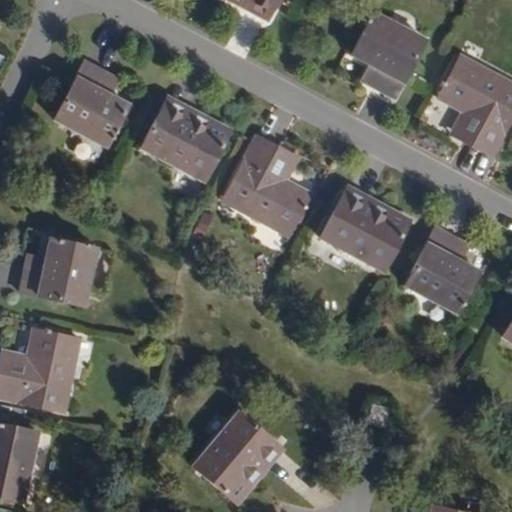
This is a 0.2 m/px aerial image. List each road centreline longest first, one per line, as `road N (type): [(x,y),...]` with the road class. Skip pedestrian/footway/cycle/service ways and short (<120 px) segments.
road 1 (residential): [(511,222),(97,0)]
road 2 (residential): [(49,0),(0,119)]
